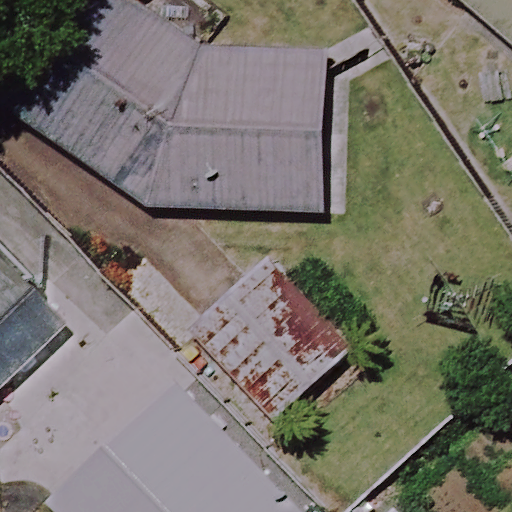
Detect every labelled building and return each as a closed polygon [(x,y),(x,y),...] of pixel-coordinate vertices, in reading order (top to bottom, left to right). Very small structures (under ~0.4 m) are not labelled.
[(185,39),(123,0),(64,0),(0,101),(0,112),(159,214),(321,229),(338,54),(185,39)] [(511,0),(468,0),(511,37),(511,0)] [(359,350),(275,259),(200,328),(284,419),(359,350)] [(0,395),(66,333),(0,264),(0,395)] [(270,511),(297,487),(171,352),(81,435),(152,511),(270,511)]
